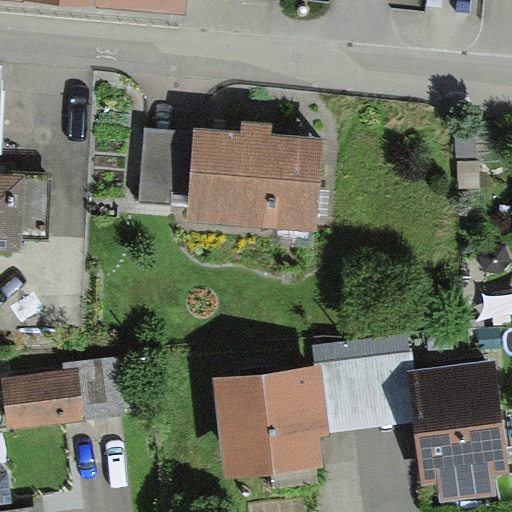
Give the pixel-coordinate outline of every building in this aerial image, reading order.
[(131,208),(303,219),(308,141),(136,130),(131,208)] [(0,235),(45,237),(46,177),(0,176),(0,235)] [(478,359),(408,371),(430,496),(500,484),(478,359)] [(232,465),(308,457),(297,362),(221,370),(232,465)] [(2,375),(8,423),(116,411),(110,363),(2,375)] [(64,484),(0,482),(0,511),(36,511),(36,505),(52,503),(64,484)]
